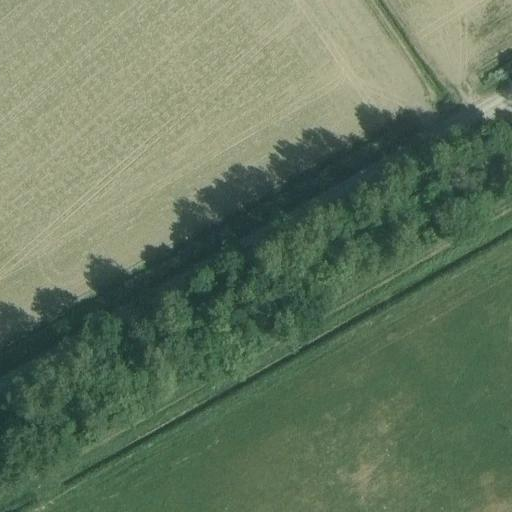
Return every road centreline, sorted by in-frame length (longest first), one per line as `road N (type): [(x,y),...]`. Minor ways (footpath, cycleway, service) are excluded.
road 1 (unclassified): [(0,380),(511,84)]
road 2 (track): [(0,495),(511,203)]
